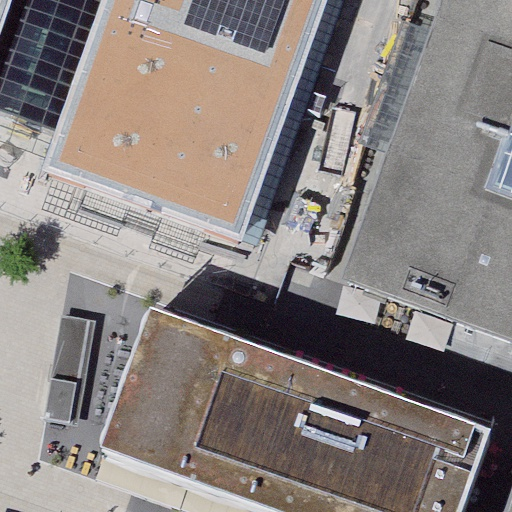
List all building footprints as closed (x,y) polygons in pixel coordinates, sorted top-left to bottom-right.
[(31,0),(0,84),(0,166),(50,184),(116,0),(31,0)] [(0,0),(0,84),(31,0),(0,0)] [(350,0),(116,0),(50,184),(257,257),(275,209),(350,0)] [(368,298),(511,348),(511,0),(472,0),(436,103),(385,250),(368,298)] [(96,322),(61,316),(43,420),(79,426),(96,322)] [(105,456),(262,511),(462,511),(488,439),(153,321),(105,456)]
